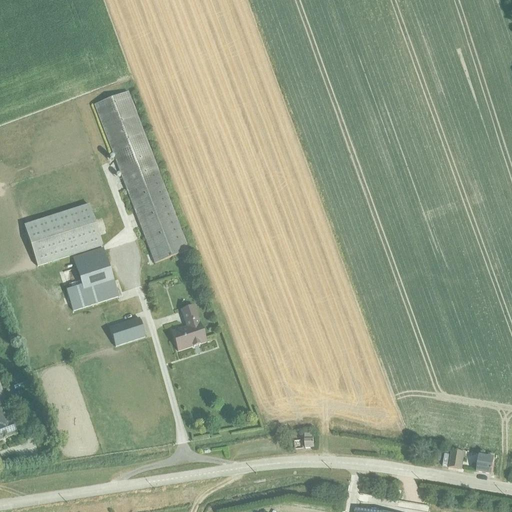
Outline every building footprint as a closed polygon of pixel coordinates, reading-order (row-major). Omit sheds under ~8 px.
[(128,92),(94,106),(119,172),(154,265),(189,251),(128,92)] [(32,224),(24,226),(37,268),(103,246),(89,205),(32,224)] [(82,286),(66,291),(73,312),(119,298),(103,248),(73,258),(82,286)] [(186,327),(171,333),(174,340),(173,342),(174,344),(176,345),(178,353),(207,344),(194,306),(180,311),(186,327)] [(139,318),(109,328),(115,348),(146,338),(139,318)] [(0,441),(17,435),(13,425),(14,424),(0,385),(0,441)] [(312,434),(305,434),(306,449),(315,449),(314,440),(312,440),(312,434)] [(294,448),(292,448),(292,451),(304,449),(303,441),(294,442),(294,448)] [(306,450),(279,454),(280,459),(307,456),(306,450)] [(452,451),(449,468),(462,470),(465,453),(452,451)] [(480,456),(477,473),(492,475),(496,455),(488,455),(488,457),(480,456)]
